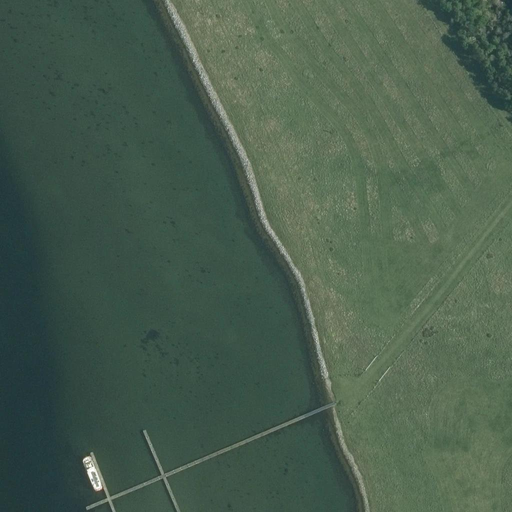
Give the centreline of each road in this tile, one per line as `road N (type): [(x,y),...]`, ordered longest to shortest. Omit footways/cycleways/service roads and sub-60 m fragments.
road 1 (track): [(365,387),(511,200)]
road 2 (track): [(511,123),(428,0)]
